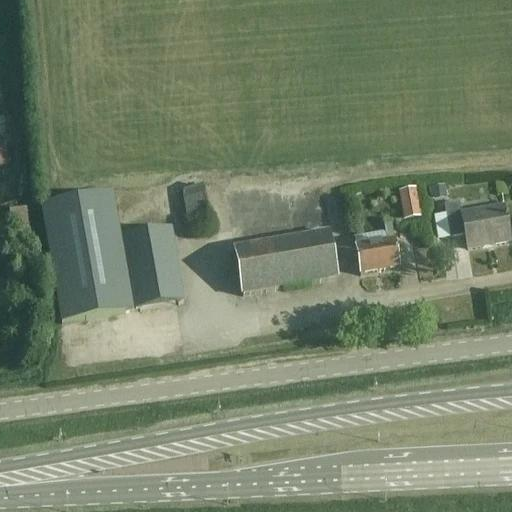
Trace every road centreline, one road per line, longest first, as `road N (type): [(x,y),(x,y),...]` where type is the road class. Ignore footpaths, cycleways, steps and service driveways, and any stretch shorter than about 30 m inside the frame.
road 1 (secondary): [(511,391),(270,420),(0,468)]
road 2 (unclassified): [(0,412),(511,343)]
road 3 (secondary): [(0,491),(511,465)]
